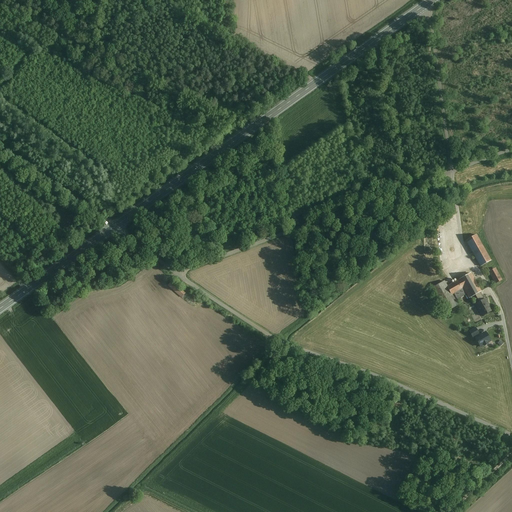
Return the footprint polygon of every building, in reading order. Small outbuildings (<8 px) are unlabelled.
[(492,260),(477,234),(465,240),(481,267),(492,260)] [(502,280),(495,268),(489,272),(495,284),(502,280)] [(479,302),(484,300),(480,292),(481,292),(471,273),(448,286),(444,281),(430,288),(444,312),(458,305),(455,301),(466,295),(468,299),(475,295),(479,302)] [(188,291),(174,280),(170,284),(184,296),(188,291)] [(485,299),(484,300),(479,302),(475,305),(482,316),(491,311),(485,299)] [(475,328),(469,332),(473,337),(478,334),(475,328)] [(483,334),(475,338),(480,347),(483,345),(484,346),(487,344),(487,343),(490,341),(486,334),(484,336),(483,334)]
